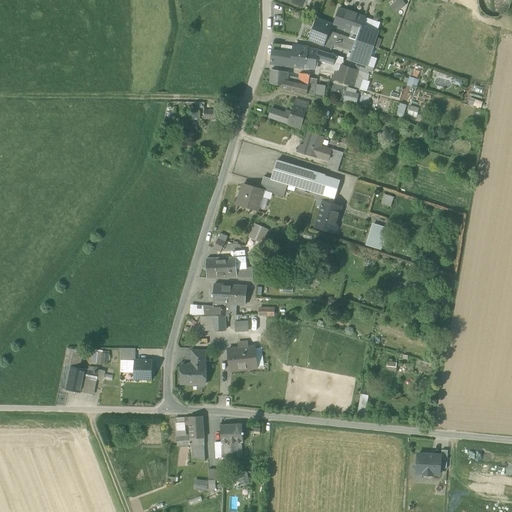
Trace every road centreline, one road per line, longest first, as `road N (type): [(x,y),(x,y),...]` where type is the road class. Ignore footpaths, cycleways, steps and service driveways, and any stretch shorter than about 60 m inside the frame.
road 1 (residential): [(266,0),(266,34),(169,350),(169,407),(511,440)]
road 2 (track): [(247,100),(0,97)]
road 3 (track): [(0,407),(169,407)]
